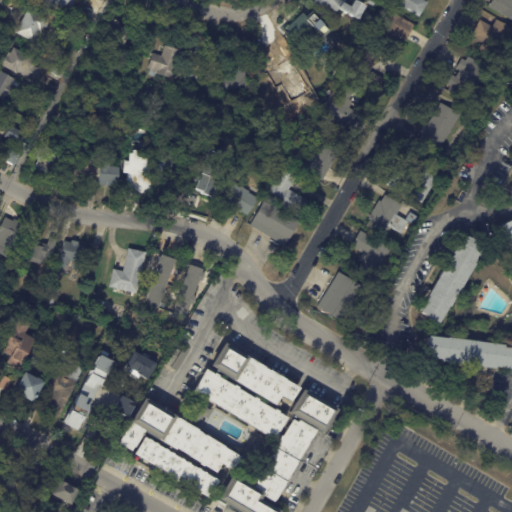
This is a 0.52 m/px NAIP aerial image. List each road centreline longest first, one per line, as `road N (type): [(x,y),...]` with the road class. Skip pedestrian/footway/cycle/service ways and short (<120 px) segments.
road 1 (residential): [(454,0),(280,312)]
road 2 (residential): [(0,187),(39,208),(180,223),(207,234),(280,312)]
road 3 (residential): [(280,312),(511,454)]
road 4 (residential): [(0,417),(160,511)]
road 5 (residential): [(390,381),(311,511)]
